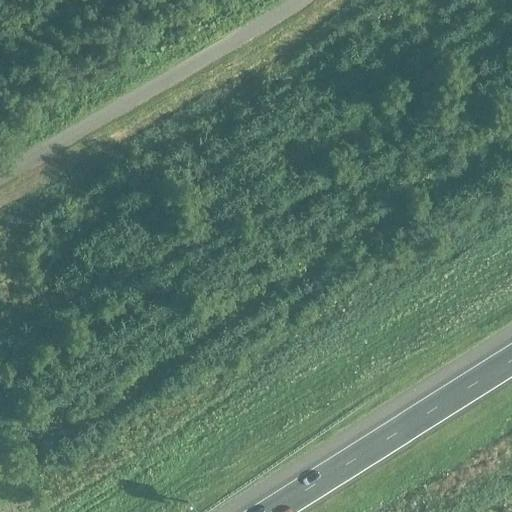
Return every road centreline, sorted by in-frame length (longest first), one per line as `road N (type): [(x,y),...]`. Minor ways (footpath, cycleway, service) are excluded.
road 1 (tertiary): [(0,178),(299,0)]
road 2 (motorway): [(511,336),(236,511)]
